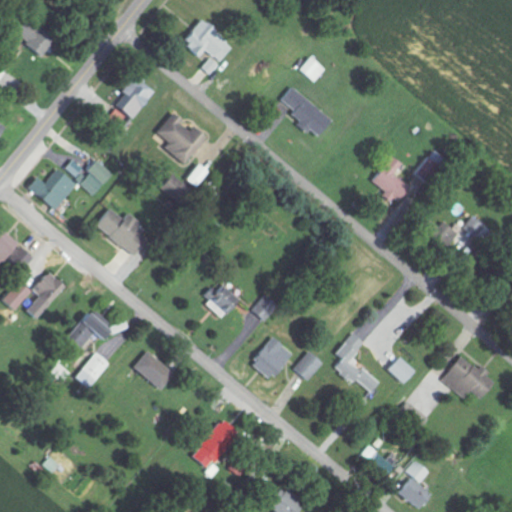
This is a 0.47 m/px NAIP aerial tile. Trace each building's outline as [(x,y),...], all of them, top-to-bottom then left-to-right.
[(218,63),(231,47),(198,19),(179,42),(196,56),(202,50),(218,63)] [(24,41),(20,46),(36,57),(45,44),(17,24),(12,33),(24,41)] [(129,121),(153,94),(134,76),(110,103),(129,121)] [(278,101),(291,111),(289,115),(298,121),(296,124),(314,138),(329,118),(288,88),(278,101)] [(183,163),(202,138),(188,127),(187,129),(167,115),(150,138),(183,163)] [(405,186),(391,175),(400,164),(389,156),(369,181),(382,192),(379,196),(390,205),(405,186)] [(82,171),(74,180),(90,194),(109,174),(94,159),(82,171)] [(81,169),(71,160),(64,168),(74,177),(81,169)] [(32,177),(23,190),(56,210),(72,182),(52,170),(44,184),(32,177)] [(179,196),(186,188),(172,176),(165,185),(179,196)] [(91,227),(131,255),(142,239),(131,231),(137,222),(124,213),(120,219),(105,208),(91,227)] [(459,229),(471,239),(481,227),(470,217),(459,229)] [(417,226),(439,246),(452,232),(440,222),(435,228),(424,218),(417,226)] [(0,261),(15,244),(0,231),(0,261)] [(31,258),(17,245),(2,261),(16,275),(31,258)] [(37,296),(22,312),(30,320),(63,287),(47,271),(29,289),(37,296)] [(0,297),(0,302),(8,311),(30,292),(19,280),(0,297)] [(219,315),(231,301),(216,287),(203,301),(219,315)] [(89,335),(94,340),(101,331),(82,314),(62,337),(76,350),(89,335)] [(374,383),(349,362),(364,344),(351,333),(332,354),(338,359),(331,367),(364,395),(374,383)] [(246,363),(265,380),(289,354),(270,337),(246,363)] [(130,367),(156,391),(171,375),(144,351),(130,367)] [(290,370),(303,381),(319,362),(305,351),(290,370)] [(71,378),(84,391),(108,366),(94,353),(71,378)] [(479,399),(490,381),(482,377),(485,373),(455,355),(439,383),(464,398),(467,392),(479,399)] [(384,372),(402,383),(411,369),(394,358),(384,372)] [(60,383),(69,373),(56,363),(48,373),(60,383)] [(427,419),(407,401),(396,413),(416,431),(427,419)] [(205,471),(235,433),(218,420),(188,457),(205,471)] [(393,493),(413,510),(427,494),(415,484),(425,472),(411,460),(400,472),(406,477),(393,493)] [(270,511),(290,511),(297,505),(275,488),(262,505),(270,511)]
